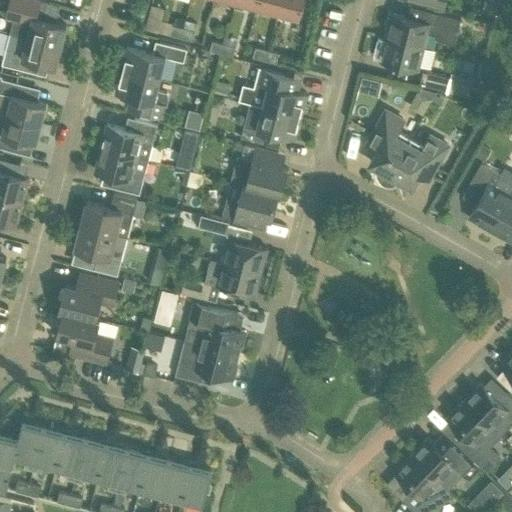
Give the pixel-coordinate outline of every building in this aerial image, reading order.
[(9,32),(61,45),(66,25),(37,17),(41,0),(9,0),(5,17),(13,19),(9,32)] [(277,11),(279,0),(257,0),(256,5),(277,11)] [(279,0),(277,11),(299,16),(302,0),(279,0)] [(391,13),(385,37),(424,46),(427,33),(437,35),(436,40),(454,44),(460,19),(419,9),(417,19),(391,13)] [(192,40),(195,30),(172,24),(169,34),(192,40)] [(55,66),(61,45),(9,32),(1,64),(7,65),(23,69),(26,58),(55,66)] [(418,69),(424,46),(385,37),(379,60),(418,69)] [(233,56),(235,46),(212,40),(209,50),(233,56)] [(159,79),(165,57),(183,62),(187,49),(156,41),(152,53),(126,46),(121,69),(159,79)] [(276,63),(278,52),(255,46),(252,56),(276,63)] [(239,100),(262,106),(301,116),(307,93),(298,91),(301,79),(259,68),(254,87),(243,84),(239,100)] [(159,79),(121,69),(115,92),(141,99),(138,111),(163,117),(168,96),(167,93),(156,91),(159,79)] [(446,91),(450,77),(423,70),(419,84),(446,91)] [(450,77),(446,91),(446,92),(469,98),(474,78),(451,72),(450,77)] [(0,112),(7,114),(41,123),(46,103),(17,95),(21,84),(1,79),(2,75),(0,74),(0,112)] [(417,91),(408,107),(423,116),(432,99),(417,91)] [(223,98),(212,95),(210,106),(216,107),(221,105),(223,98)] [(295,138),(301,116),(262,106),(256,128),(244,125),(241,137),(266,144),(269,132),(295,138)] [(391,173),(410,138),(398,131),(404,120),(385,110),(373,132),(383,138),(370,161),(391,173)] [(41,123),(7,114),(0,112),(0,147),(4,148),(7,136),(35,144),(41,123)] [(101,147),(148,159),(157,124),(134,118),(131,130),(107,124),(101,147)] [(435,167),(448,145),(429,134),(423,145),(410,138),(391,173),(412,185),(425,161),(435,167)] [(231,180),(281,193),(287,168),(264,162),(268,149),(244,143),(241,156),(237,155),(231,180)] [(139,194),(148,159),(101,147),(95,170),(119,176),(116,188),(139,194)] [(191,170),(194,156),(182,153),(178,167),(191,170)] [(0,195),(21,200),(27,177),(3,171),(6,160),(0,157),(0,195)] [(511,171),(504,167),(501,173),(481,162),(468,185),(482,192),(469,217),(490,228),(509,194),(511,188),(511,171)] [(281,193),(231,180),(225,205),(222,217),(262,227),(265,216),(271,217),(277,193),(281,194),(281,193)] [(511,188),(509,194),(490,228),(511,240),(511,237),(511,188)] [(81,224),(127,236),(137,198),(114,192),(110,207),(87,201),(81,224)] [(0,219),(15,224),(21,200),(0,195),(0,219)] [(225,234),(229,221),(198,214),(196,224),(198,224),(198,227),(225,234)] [(117,275),(127,236),(81,224),(75,247),(98,253),(94,268),(117,275)] [(363,250),(383,272),(400,256),(379,234),(363,250)] [(261,271),(267,247),(228,237),(222,261),(261,271)] [(261,271),(222,261),(210,258),(205,281),(185,275),(181,292),(209,300),(213,283),(255,294),(261,271)] [(150,267),(147,280),(161,283),(164,270),(150,267)] [(96,317),(99,302),(112,305),(118,281),(92,275),(88,289),(66,283),(59,307),(96,317)] [(158,303),(173,307),(176,294),(162,290),(158,303)] [(185,340),(239,354),(245,331),(231,327),(235,311),(222,308),(194,301),(187,327),(185,340)] [(96,317),(59,307),(59,309),(63,310),(56,335),(71,338),(68,353),(106,363),(112,337),(96,333),(99,318),(96,317)] [(239,354),(185,340),(184,340),(175,375),(203,382),(206,370),(233,377),(239,354)] [(511,351),(500,363),(511,374),(511,391),(511,351)] [(147,362),(147,363),(144,373),(154,375),(157,365),(147,362)] [(511,396),(507,392),(499,400),(481,383),(464,400),(490,425),(506,408),(511,414),(511,396)] [(500,435),(490,425),(464,400),(447,418),(450,420),(467,436),(458,445),(480,466),(480,465),(488,472),(495,464),(494,463),(488,457),(483,452),(490,445),(500,435)] [(18,435),(13,455),(14,455),(26,458),(24,467),(33,469),(35,460),(44,426),(30,423),(30,420),(23,417),(18,435)] [(44,426),(35,460),(56,466),(65,429),(58,427),(58,430),(44,426)] [(65,429),(56,466),(68,469),(66,478),(74,480),(77,471),(85,437),(71,434),(72,431),(65,429)] [(0,486),(6,488),(14,455),(13,455),(18,435),(12,434),(11,436),(0,433),(0,486)] [(412,454),(438,479),(453,463),(471,480),(480,471),(443,435),(435,443),(429,437),(412,454)] [(77,471),(74,480),(83,482),(85,473),(98,477),(107,440),(100,438),(99,441),(85,437),(77,471)] [(107,440),(98,477),(110,480),(108,488),(116,491),(119,482),(127,448),(113,444),(114,442),(107,440)] [(119,482),(116,491),(125,493),(127,484),(139,487),(149,450),(142,449),(141,451),(127,448),(119,482)] [(160,493),(169,459),(155,455),(156,452),(149,450),(139,487),(160,493)] [(421,496),(438,479),(412,454),(395,471),(413,489),(402,500),(415,511),(426,511),(432,506),(421,496)] [(181,498),(191,461),(184,460),(183,462),(169,459),(160,493),(181,498)] [(212,470),(197,466),(198,463),(191,461),(181,498),(203,504),(212,470)] [(511,483),(511,480),(504,473),(497,480),(506,489),(511,483)] [(14,491),(26,494),(29,483),(17,480),(14,491)] [(41,486),(29,483),(26,494),(38,497),(41,486)] [(56,501),(68,504),(71,494),(59,491),(56,501)] [(0,511),(7,511),(11,497),(0,493),(0,511)] [(83,497),(71,494),(68,504),(80,507),(83,497)] [(98,511),(110,511),(113,505),(101,502),(98,511)]
